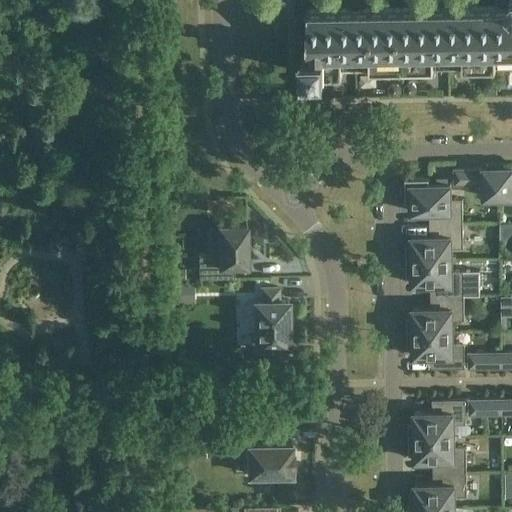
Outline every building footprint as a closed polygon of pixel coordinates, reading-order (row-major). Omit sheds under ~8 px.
[(497,65),(511,64),(511,0),(509,0),(509,7),(495,7),(496,66),(497,66),(497,65)] [(435,66),(449,66),(464,65),(464,67),(496,66),(495,7),(402,8),(403,68),(435,67),(435,66)] [(371,68),(403,68),(402,8),(307,10),(307,12),(309,12),(310,52),(304,52),(305,74),(343,73),(343,67),(371,67),(371,68)] [(392,96),(398,96),(401,92),(402,87),(398,83),(393,83),(389,87),(389,92),(392,96)] [(404,92),(408,96),(413,95),(417,92),(417,86),(413,83),(408,83),(404,87),(404,92)] [(485,94),(495,94),(495,83),(484,83),(485,94)] [(306,85),(301,85),(297,89),(298,95),(301,98),(307,98),(310,94),(310,88),(306,85)] [(511,166),(499,167),(499,197),(511,196),(511,166)] [(484,168),(484,182),(484,197),(499,197),(499,167),(484,167),(484,168)] [(436,211),(436,223),(463,223),(463,199),(452,199),(451,183),(430,183),(430,178),(405,178),(406,202),(411,201),(412,212),(436,211)] [(407,260),(452,259),(452,247),(464,247),(463,223),(436,223),(437,235),(412,236),(412,244),(406,244),(407,260)] [(211,253),(199,254),(199,278),(235,277),(235,265),(248,265),(248,225),(220,225),(220,253),(211,253)] [(407,260),(407,275),(412,275),(413,284),(437,283),(437,295),(464,295),(480,295),(480,270),(453,271),(452,259),(407,260)] [(184,268),(175,268),(175,278),(184,278),(184,268)] [(195,284),(180,284),(180,303),(195,303),(195,284)] [(263,300),(255,300),(256,345),(290,344),(289,299),(279,300),(279,287),(263,287),(263,300)] [(408,332),(453,331),(453,319),(465,319),(464,295),(437,295),(438,307),(413,307),(413,316),(407,316),(408,332)] [(453,331),(408,332),(408,347),(413,347),(413,356),(438,355),(438,367),(465,367),(465,343),(453,343),(453,331)] [(511,351),(501,352),(502,366),(511,366),(511,351)] [(409,420),(409,436),(455,435),(455,423),(466,423),(466,399),(439,399),(439,411),(414,411),(414,419),(409,420)] [(256,441),(256,427),(232,427),(232,442),(249,441),(249,443),(248,443),(248,474),(260,474),(261,478),(275,478),(275,473),(293,473),(293,465),(295,465),(295,450),(293,450),(293,442),(255,443),(255,441),(256,441)] [(455,447),(455,435),(409,436),(409,451),(415,451),(415,459),(440,459),(440,471),(467,471),(467,446),(455,447)] [(410,492),(410,507),(456,507),(456,495),(467,495),(467,471),(440,471),(440,483),(415,483),(415,491),(410,492)]
